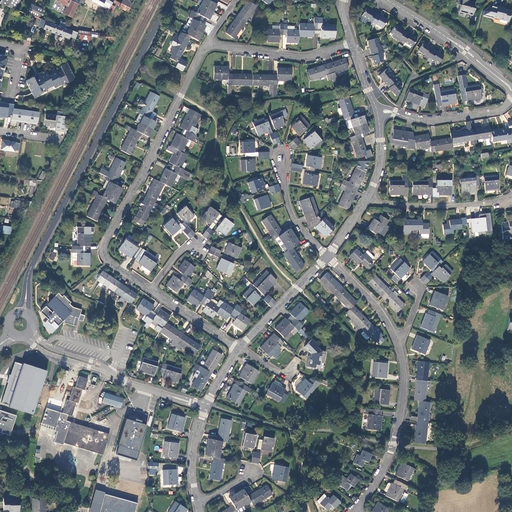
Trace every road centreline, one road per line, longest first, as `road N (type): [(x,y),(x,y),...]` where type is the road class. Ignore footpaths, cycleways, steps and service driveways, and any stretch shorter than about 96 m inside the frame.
road 1 (residential): [(150,289),(107,261),(103,245),(205,44)]
road 2 (residential): [(397,341),(401,409),(381,470),(356,508)]
road 3 (residential): [(205,44),(301,57),(352,43)]
road 4 (residential): [(510,201),(366,199)]
road 5 (residential): [(511,97),(496,111),(439,120),(377,111)]
road 6 (residential): [(327,256),(238,350)]
